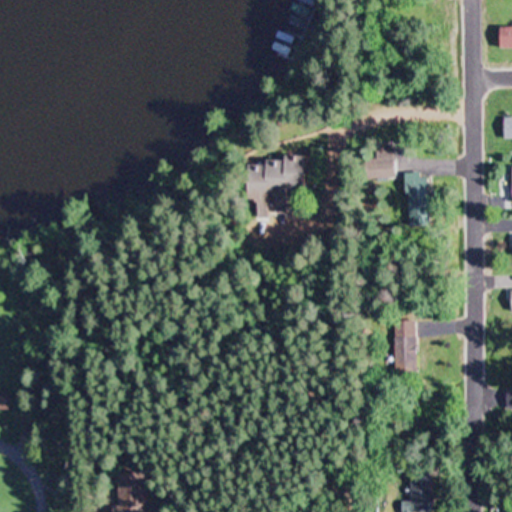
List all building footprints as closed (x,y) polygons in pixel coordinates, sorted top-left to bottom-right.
[(511,47),(511,25),(500,26),(500,47),(511,47)] [(511,138),(511,116),(503,116),(503,138),(511,138)] [(366,179),(394,179),(394,148),(375,148),(375,159),(366,159),(366,179)] [(307,155),(285,155),(285,162),(251,161),(250,208),(257,208),(257,218),(272,219),(272,214),(293,215),(294,189),(306,190),(307,155)] [(407,231),(431,230),(429,174),(405,174),(407,231)] [(416,376),(416,319),(394,319),(394,376),(416,376)] [(9,389),(0,388),(0,407),(8,407),(9,389)] [(141,471),(115,472),(116,504),(111,504),(111,511),(153,511),(153,502),(142,502),(141,471)] [(410,476),(409,511),(430,511),(431,476),(410,476)]
